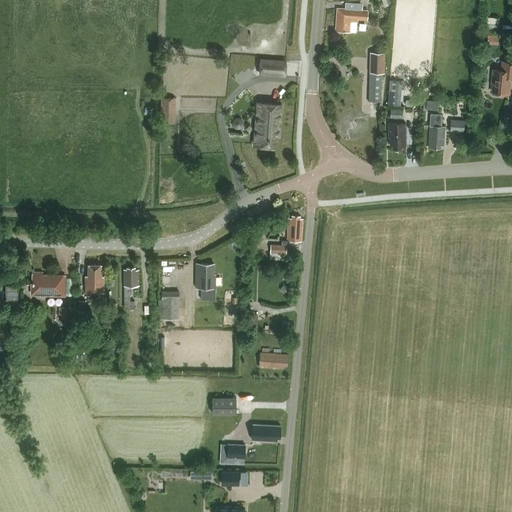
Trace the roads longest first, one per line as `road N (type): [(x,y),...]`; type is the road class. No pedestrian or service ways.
road 1 (unclassified): [(283,511),(312,203),(305,180)]
road 2 (unclassified): [(0,242),(176,242),(305,180)]
road 3 (residential): [(511,168),(384,175),(340,160)]
road 4 (residential): [(340,160),(313,107),(320,0)]
